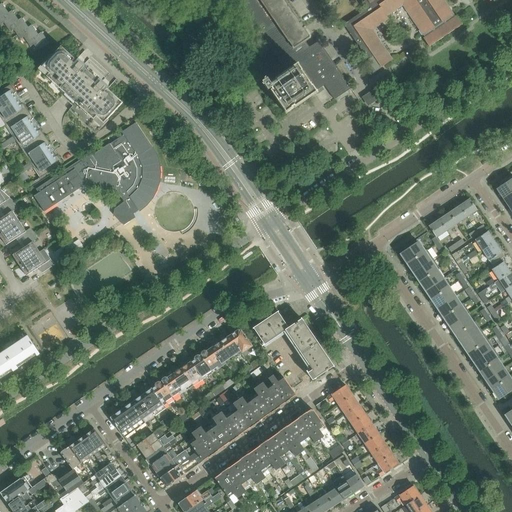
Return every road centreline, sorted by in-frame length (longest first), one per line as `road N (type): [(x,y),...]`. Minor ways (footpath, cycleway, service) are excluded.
road 1 (residential): [(266,225),(0,401)]
road 2 (residential): [(277,218),(511,60)]
road 3 (residential): [(88,404),(227,308),(306,283)]
road 4 (residential): [(159,503),(363,361)]
road 5 (residential): [(511,450),(373,244)]
road 6 (residential): [(156,82),(78,147),(64,142),(21,75)]
road 7 (secondary): [(243,182),(156,82)]
road 8 (secondary): [(156,82),(65,0)]
road 9 (residential): [(159,503),(88,404)]
